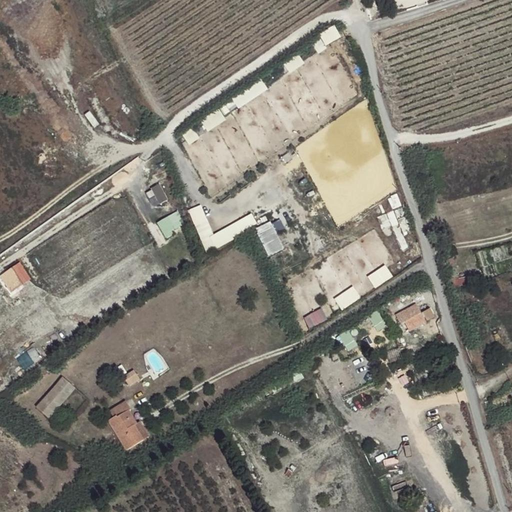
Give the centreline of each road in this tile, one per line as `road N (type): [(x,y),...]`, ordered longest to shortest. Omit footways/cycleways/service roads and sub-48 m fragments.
road 1 (unclassified): [(363,28),(507,511)]
road 2 (track): [(0,239),(326,19),(359,16)]
